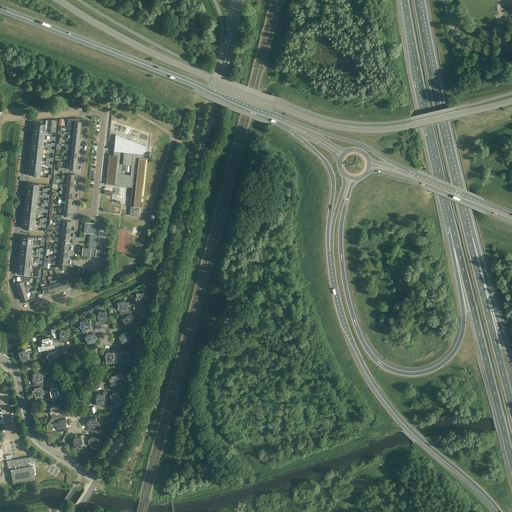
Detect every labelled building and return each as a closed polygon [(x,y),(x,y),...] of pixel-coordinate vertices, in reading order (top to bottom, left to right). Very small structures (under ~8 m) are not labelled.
[(74,127),(80,127),(81,121),(78,121),(78,118),(68,119),(68,121),(71,122),(70,126),(71,127),(71,126),(74,127)] [(34,123),(33,130),(45,132),(45,124),(34,123)] [(33,130),(32,138),(44,139),(45,132),(33,130)] [(116,183),(116,185),(132,187),(130,206),(142,207),(143,202),(141,202),(143,187),(146,159),(148,159),(142,158),(143,151),(145,151),(146,145),(116,135),(115,135),(113,155),(108,154),(108,155),(109,155),(110,155),(107,183),(106,183),(105,183),(105,184),(114,185),(114,183),(116,183)] [(32,138),(31,145),(43,147),(44,139),(32,138)] [(31,145),(30,153),(42,154),(43,147),(31,145)] [(30,153),(30,160),(41,162),(42,154),(30,153)] [(30,160),(29,168),(40,169),(41,162),(30,160)] [(58,170),(62,171),(62,170),(66,171),(71,172),(72,169),(75,170),(76,163),(70,163),(67,162),(67,168),(58,167),(58,170)] [(29,168),(28,175),(40,177),(40,169),(29,168)] [(27,183),(26,190),(38,192),(39,184),(27,183)] [(26,190),(26,198),(37,199),(38,192),(26,190)] [(26,198),(25,205),(36,207),(37,199),(26,198)] [(25,205),(24,213),(35,214),(36,207),(25,205)] [(130,206),(129,215),(138,216),(139,209),(135,209),(135,206),(130,206)] [(24,213),(23,220),(35,222),(35,214),(24,213)] [(23,220),(22,228),(34,229),(35,222),(23,220)] [(84,233),(91,234),(90,240),(89,240),(89,242),(90,242),(89,248),(82,247),(81,255),(90,256),(90,255),(95,255),(95,257),(103,258),(104,250),(96,249),(99,228),(93,227),(94,223),(85,222),(84,233)] [(21,235),(21,243),(32,244),(33,237),(21,235)] [(21,243),(20,250),(31,252),(32,244),(21,243)] [(117,254),(128,253),(128,250),(125,250),(125,246),(126,246),(126,244),(119,244),(119,246),(123,246),(123,249),(117,249),(117,254)] [(20,250),(19,258),(31,259),(31,252),(20,250)] [(19,258),(18,265),(30,267),(31,259),(19,258)] [(30,267),(18,265),(17,273),(29,274),(30,267)] [(55,280),(52,281),(55,290),(61,288),(59,282),(57,278),(57,276),(54,277),(55,280)] [(16,283),(18,289),(27,286),(25,282),(30,280),(30,278),(20,277),(21,281),(16,283)] [(59,282),(61,288),(67,286),(65,280),(61,281),(60,277),(57,278),(59,282)] [(18,289),(20,294),(26,292),(26,293),(29,292),(28,289),(31,288),(30,285),(27,286),(18,289)] [(131,295),(134,306),(137,305),(136,303),(139,302),(140,303),(143,302),(143,300),(145,300),(147,299),(145,291),(143,292),(139,293),(139,292),(135,293),(136,294),(131,295)] [(26,292),(20,294),(22,301),(28,298),(26,293),(26,292)] [(120,314),(122,313),(130,311),(130,308),(128,308),(127,306),(128,305),(127,302),(125,302),(124,300),(117,302),(118,306),(117,306),(117,309),(119,309),(120,314)] [(98,311),(98,313),(93,314),(96,324),(99,323),(99,321),(101,321),(102,322),(105,321),(105,319),(107,318),(105,311),(101,312),(101,310),(98,311)] [(122,313),(123,317),(122,318),(122,321),(124,320),(124,324),(132,323),(131,321),(134,320),(133,316),(132,317),(131,314),(133,313),(133,310),(130,311),(122,313)] [(82,332),(85,332),(93,330),(92,327),(90,327),(89,324),(90,324),(89,320),(87,321),(87,319),(79,321),(80,325),(79,325),(80,328),(81,328),(82,332)] [(56,331),(58,342),(61,341),(61,339),(63,339),(64,340),(67,339),(67,337),(69,336),(67,328),(63,329),(63,328),(60,329),(60,330),(56,331)] [(85,332),(86,336),(84,336),(85,340),(86,339),(87,343),(94,341),(94,340),(96,339),(95,335),(94,336),(94,333),(96,332),(95,329),(93,330),(85,332)] [(120,335),(118,336),(119,340),(120,340),(120,342),(118,343),(119,346),(130,344),(131,343),(130,339),(129,336),(131,335),(130,331),(127,332),(120,334),(120,335)] [(42,346),(40,346),(41,351),(44,350),(47,350),(55,348),(54,345),(52,345),(51,342),(52,342),(51,338),(49,339),(49,337),(41,339),(42,342),(41,343),(42,346)] [(47,350),(48,354),(46,354),(47,357),(49,357),(49,361),(57,359),(56,358),(58,357),(58,353),(57,354),(56,351),(58,350),(57,347),(55,348),(47,350)] [(18,351),(20,359),(22,358),(22,361),(26,360),(26,359),(29,358),(29,360),(33,359),(31,349),(25,350),(25,349),(22,349),(22,351),(18,351)] [(115,351),(116,351),(115,349),(112,350),(112,352),(110,352),(109,351),(106,352),(106,354),(104,355),(106,362),(110,361),(110,363),(113,362),(113,361),(117,360),(115,351)] [(118,351),(116,351),(115,351),(117,360),(118,362),(122,361),(122,362),(126,362),(125,361),(129,360),(128,352),(126,352),(125,350),(121,351),(122,352),(119,353),(118,351)] [(34,380),(35,384),(43,382),(43,383),(45,382),(45,379),(43,379),(42,377),(43,376),(42,372),(40,373),(40,371),(32,373),(33,377),(32,377),(33,380),(34,380)] [(108,378),(109,382),(110,381),(111,384),(109,385),(110,388),(120,385),(119,381),(120,381),(120,378),(118,378),(117,374),(110,376),(110,377),(108,378)] [(33,385),(34,389),(32,390),(33,393),(34,393),(35,396),(35,399),(43,398),(42,395),(42,393),(44,392),(43,389),(42,389),(42,386),(44,385),(43,383),(43,382),(35,384),(33,385)] [(50,387),(51,389),(49,389),(51,397),(55,396),(55,397),(58,397),(58,395),(62,394),(60,384),(57,384),(57,386),(55,387),(54,386),(50,387)] [(95,398),(92,398),(94,405),(97,404),(100,403),(100,404),(104,404),(103,402),(107,401),(108,401),(106,393),(106,391),(102,392),(103,394),(100,394),(100,393),(96,394),(96,396),(95,397),(95,398)] [(109,393),(106,393),(108,401),(107,401),(108,404),(112,403),(113,404),(116,403),(116,402),(120,401),(118,394),(116,394),(116,392),(112,393),(112,394),(109,394),(109,393)] [(52,418),(55,417),(62,415),(61,412),(60,413),(59,410),(60,410),(59,406),(57,406),(57,405),(50,406),(50,405),(45,406),(46,411),(49,411),(50,414),(51,413),(52,418)] [(51,418),(46,426),(47,431),(52,430),(50,423),(54,422),(55,425),(56,425),(57,429),(64,427),(64,426),(66,425),(65,421),(64,421),(63,418),(65,418),(64,415),(62,415),(55,417),(52,418),(51,418)] [(86,421),(87,425),(88,425),(89,427),(87,428),(87,431),(98,429),(102,428),(101,422),(98,423),(98,421),(96,421),(95,417),(88,419),(88,421),(86,421)] [(73,441),(70,442),(71,448),(74,448),(78,447),(78,448),(81,447),(81,446),(85,445),(84,436),(83,434),(80,435),(81,437),(78,438),(78,437),(74,438),(74,440),(73,440),(73,441)] [(87,436),(84,436),(85,445),(86,447),(91,446),(91,447),(94,447),(94,445),(97,445),(96,437),(94,438),(94,436),(90,436),(90,437),(87,438),(87,436)] [(13,444),(4,445),(5,456),(14,455),(13,452),(14,452),(13,444)] [(7,461),(8,470),(11,469),(13,482),(34,478),(32,468),(38,467),(36,456),(7,461)]
